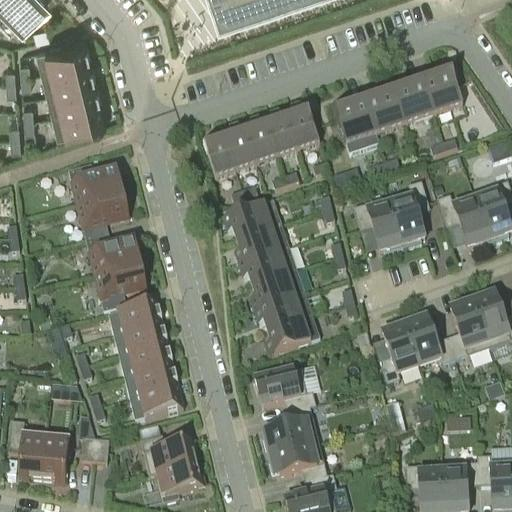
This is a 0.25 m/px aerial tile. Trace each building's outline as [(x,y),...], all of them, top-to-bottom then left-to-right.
[(0,0),(0,25),(10,36),(21,24),(24,27),(48,3),(44,0),(0,0)] [(209,0),(219,27),(300,0),(209,0)] [(49,43),(46,31),(34,34),(37,46),(49,43)] [(86,49),(85,42),(45,52),(45,53),(36,55),(41,76),(90,64),(89,59),(90,59),(87,49),(86,49)] [(92,70),(90,64),(41,76),(47,98),(95,86),(94,80),(95,80),(93,70),(92,70)] [(20,67),(21,80),(30,79),(29,66),(20,67)] [(432,81),(421,85),(425,98),(433,121),(463,111),(449,70),(430,77),(432,81)] [(6,86),(15,85),(14,72),(5,73),(6,86)] [(31,92),(30,79),(21,80),(22,92),(31,92)] [(408,84),(391,90),(404,130),(433,121),(425,98),(421,85),(410,88),(408,84)] [(16,98),(15,85),(6,86),(7,98),(16,98)] [(52,119),(101,107),(99,101),(100,101),(98,91),(97,91),(95,86),(47,98),(52,119)] [(379,114),(368,117),(376,140),(404,130),(391,90),(373,96),(379,114)] [(376,140),(368,117),(357,121),(351,103),(332,110),(345,150),(346,150),(349,159),(379,149),(376,140)] [(472,106),(477,119),(486,116),(482,103),(472,106)] [(106,128),(101,107),(52,119),(57,140),(67,138),(90,132),(91,133),(100,130),(106,128)] [(23,111),(24,123),(34,123),(33,110),(23,111)] [(285,117),(298,156),(319,149),(306,110),(300,112),(300,111),(291,114),(291,115),(285,117)] [(278,163),(298,156),(285,117),(280,119),(279,118),(270,121),(270,122),(265,124),(278,163)] [(34,123),(24,123),(25,136),(35,135),(34,123)] [(244,131),(257,169),(278,163),(265,124),(259,126),(259,125),(250,128),(250,129),(244,131)] [(9,129),(10,141),(20,141),(19,128),(9,129)] [(223,138),(236,176),(257,169),(244,131),(239,133),(239,132),(229,135),(229,136),(223,138)] [(236,176),(223,138),(202,145),(204,151),(203,151),(206,161),(207,160),(215,184),(236,176)] [(21,153),(20,141),(10,141),(11,154),(21,153)] [(454,144),(442,148),(445,157),(457,153),(454,144)] [(433,161),(445,157),(442,148),(430,152),(433,161)] [(397,164),(385,168),(388,177),(400,173),(397,164)] [(312,172),(315,181),(328,177),(325,168),(312,172)] [(376,181),(388,177),(385,168),(373,172),(376,181)] [(71,187),(77,212),(123,200),(117,176),(94,181),(92,170),(68,176),(71,187)] [(358,175),(345,179),(349,193),(362,189),(358,175)] [(284,182),(287,191),(299,187),(296,178),(284,182)] [(275,195),(287,191),(284,182),(272,186),(275,195)] [(476,206),(475,206),(491,249),(508,243),(507,239),(511,238),(503,213),(511,209),(511,200),(507,187),(473,199),(476,206)] [(390,211),(403,254),(421,249),(420,246),(425,244),(417,219),(429,216),(421,188),(408,192),(412,204),(390,211)] [(243,196),(246,205),(258,201),(255,192),(243,196)] [(234,209),(246,205),(243,196),(231,200),(234,209)] [(130,224),(123,200),(77,212),(83,236),(86,246),(109,241),(106,230),(130,224)] [(473,255),(491,249),(475,206),(454,214),(449,201),(437,206),(446,233),(458,229),(467,254),(472,252),(473,255)] [(323,216),(332,214),(329,202),(320,204),(323,216)] [(234,236),(237,245),(281,230),(273,207),(264,210),(223,224),(228,238),(234,236)] [(385,260),(403,254),(390,211),(368,217),(366,211),(353,214),(360,236),(372,233),(379,258),(384,256),(385,260)] [(332,214),(323,216),(326,229),(335,227),(332,214)] [(241,254),(234,257),(239,270),(289,253),(281,230),(237,245),(241,254)] [(9,245),(18,243),(16,231),(7,232),(9,245)] [(88,257),(94,281),(141,270),(135,246),(112,251),(109,241),(86,246),(89,257),(88,257)] [(10,257),(20,256),(18,243),(9,245),(10,257)] [(334,263),(343,261),(340,248),(331,251),(334,263)] [(250,281),(253,290),(297,276),(289,253),(239,270),(243,283),(250,281)] [(346,273),(343,261),(334,263),(337,275),(346,273)] [(147,294),(141,270),(94,281),(100,306),(101,305),(103,317),(126,311),(124,300),(147,294)] [(304,298),(297,276),(253,290),(256,300),(250,302),(254,315),(304,298)] [(15,293),(24,292),(23,279),(13,281),(15,293)] [(17,306),(26,305),(24,292),(15,293),(17,306)] [(345,309),(354,307),(351,295),(342,297),(345,309)] [(268,336),(312,321),(304,298),(254,315),(259,329),(265,326),(268,336)] [(489,298),(472,304),(489,354),(511,345),(511,321),(504,324),(495,300),(491,301),(489,298)] [(455,366),(489,354),(472,304),(454,310),(455,314),(450,316),(459,340),(448,344),(455,366)] [(357,319),(354,307),(345,309),(348,322),(357,319)] [(108,320),(114,341),(162,329),(161,324),(162,324),(160,314),(159,314),(157,308),(117,317),(118,318),(108,320)] [(52,333),(49,321),(37,323),(40,336),(52,333)] [(320,344),(312,321),(268,336),(271,345),(265,347),(270,362),(311,348),(311,347),(320,344)] [(443,370),(455,366),(448,344),(436,348),(427,324),(423,325),(422,322),(404,328),(419,371),(441,364),(443,370)] [(31,339),(29,326),(20,327),(21,340),(31,339)] [(397,379),(419,371),(404,328),(386,334),(387,338),(382,339),(391,364),(379,368),(387,390),(400,385),(397,379)] [(64,344),(70,343),(73,342),(69,329),(60,332),(64,344)] [(164,335),(162,329),(114,341),(119,362),(168,350),(166,345),(167,345),(165,335),(164,335)] [(46,338),(48,344),(60,340),(58,334),(46,338)] [(119,362),(124,384),(173,371),(172,366),(173,366),(170,356),(169,356),(168,350),(119,362)] [(76,361),(80,373),(88,371),(84,359),(76,361)] [(88,371),(80,373),(83,386),(92,383),(88,371)] [(174,377),(173,371),(124,384),(129,405),(178,393),(177,387),(178,387),(175,377),(174,377)] [(68,389),(77,386),(73,374),(64,377),(68,389)] [(284,406),(287,418),(309,413),(315,412),(312,399),(306,400),(300,375),(255,386),(261,412),(284,406)] [(52,390),(51,404),(82,407),(77,392),(52,390)] [(178,393),(129,405),(135,426),(144,424),(183,414),(178,393)] [(89,403),(93,415),(102,412),(98,400),(89,403)] [(398,408),(386,411),(393,439),(405,436),(398,408)] [(106,424),(102,412),(93,415),(97,427),(106,424)] [(318,448),(309,413),(287,418),(290,430),(265,437),(266,441),(262,442),(267,460),(318,448)] [(95,445),(89,423),(81,422),(79,445),(83,445),(83,443),(95,445)] [(46,443),(47,443),(48,436),(24,434),(24,428),(11,427),(9,455),(21,457),(19,483),(42,485),(46,443)] [(150,483),(157,481),(156,480),(197,470),(191,447),(166,453),(162,441),(140,447),(150,483)] [(70,445),(47,443),(46,443),(42,485),(66,487),(70,445)] [(81,466),(94,467),(96,445),(95,445),(83,443),(83,445),(81,466)] [(109,446),(96,445),(94,467),(107,469),(109,446)] [(302,476),(305,488),(326,483),(318,448),(267,460),(272,479),(275,478),(277,483),(302,476)] [(478,468),(477,468),(479,491),(491,491),(492,511),(511,511),(511,466),(491,467),(491,462),(478,462),(478,468)] [(441,470),(442,477),(444,511),(468,511),(467,492),(479,491),(477,468),(441,470)] [(203,493),(197,470),(156,480),(157,481),(163,508),(178,504),(177,499),(203,493)] [(419,479),(419,472),(406,473),(407,496),(420,495),(420,511),(444,511),(442,477),(419,479)] [(326,483),(305,488),(308,500),(285,506),(286,511),(349,511),(345,493),(335,495),(332,482),(326,483)]
